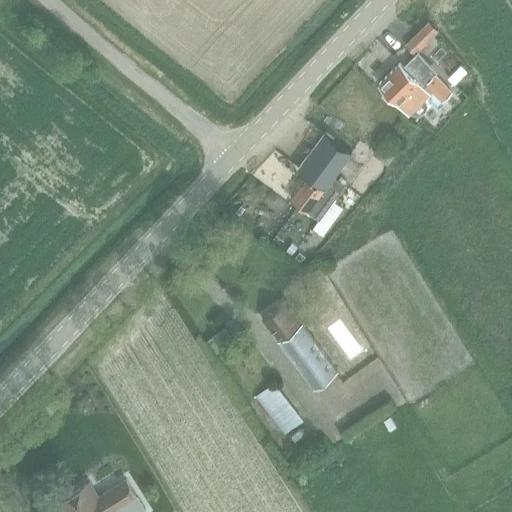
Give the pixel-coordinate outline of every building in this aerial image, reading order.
[(408,62),(404,67),(419,82),(423,77),(431,68),(440,60),(417,37),(399,54),(408,62)] [(443,101),(452,92),(434,74),(423,86),(419,82),(404,67),(400,63),(379,83),(409,113),(432,90),(443,101)] [(463,94),(474,84),(455,64),(445,74),(463,94)] [(452,105),(464,114),(472,102),(460,94),(452,105)] [(409,122),(393,142),(407,153),(423,134),(409,122)] [(308,213),(352,151),(325,132),(299,168),(308,174),(290,200),(308,213)] [(335,244),(346,221),(333,215),(322,238),(335,244)] [(286,299),(262,316),(314,387),(337,370),(286,299)] [(234,337),(224,324),(204,338),(214,352),(234,337)] [(301,417),(272,379),(255,393),(284,430),(301,417)] [(374,429),(384,442),(403,427),(393,415),(374,429)] [(108,511),(136,494),(127,479),(98,496),(89,482),(60,500),(67,511),(108,511)]
